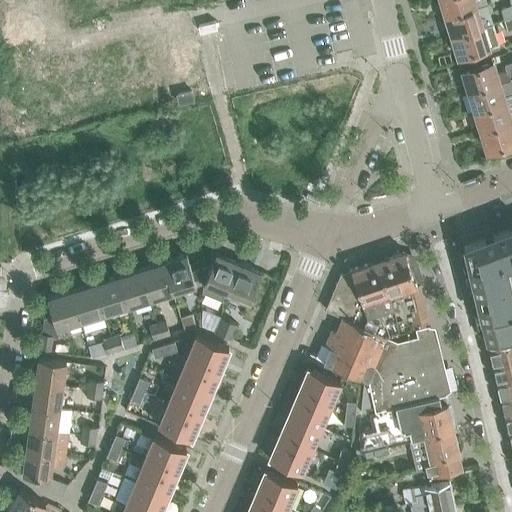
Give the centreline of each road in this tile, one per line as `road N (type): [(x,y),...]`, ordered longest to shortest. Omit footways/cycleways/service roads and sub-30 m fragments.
road 1 (residential): [(0,464),(19,287),(38,269),(221,214),(252,213),(328,239)]
road 2 (residential): [(510,511),(431,207)]
road 3 (tertiary): [(210,511),(328,239)]
road 4 (unclassified): [(328,239),(400,67)]
road 5 (tertiary): [(431,207),(400,67)]
